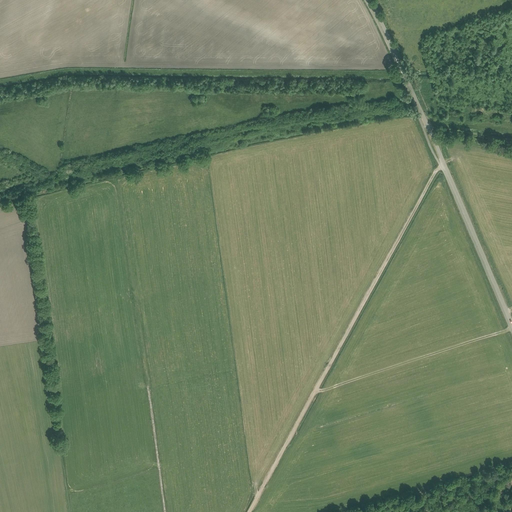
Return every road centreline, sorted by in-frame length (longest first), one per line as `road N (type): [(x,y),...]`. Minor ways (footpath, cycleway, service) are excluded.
road 1 (track): [(441,166),(249,511)]
road 2 (unclassified): [(511,323),(368,0)]
road 3 (track): [(147,382),(165,511)]
